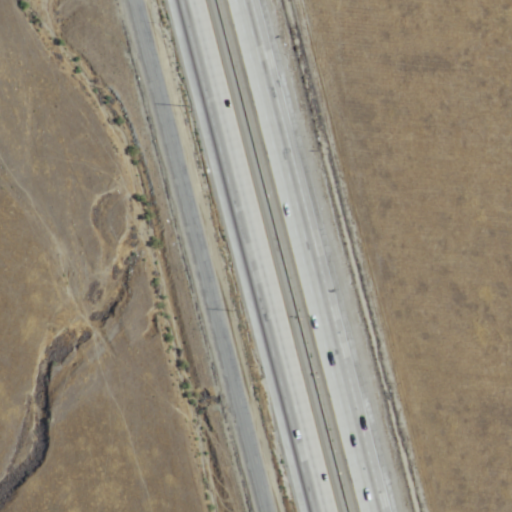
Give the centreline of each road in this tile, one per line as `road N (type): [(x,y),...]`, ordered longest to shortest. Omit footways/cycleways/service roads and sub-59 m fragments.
road 1 (motorway): [(376,511),(242,0)]
road 2 (motorway): [(188,0),(321,511)]
road 3 (tertiary): [(269,511),(137,0)]
